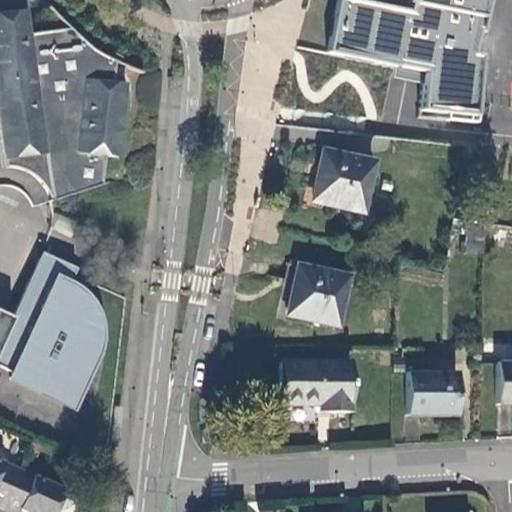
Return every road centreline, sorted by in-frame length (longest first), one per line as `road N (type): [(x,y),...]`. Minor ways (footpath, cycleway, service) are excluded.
road 1 (tertiary): [(158,470),(215,193),(240,0)]
road 2 (tertiary): [(182,0),(190,93),(158,470)]
road 3 (residential): [(158,470),(218,480),(511,463)]
